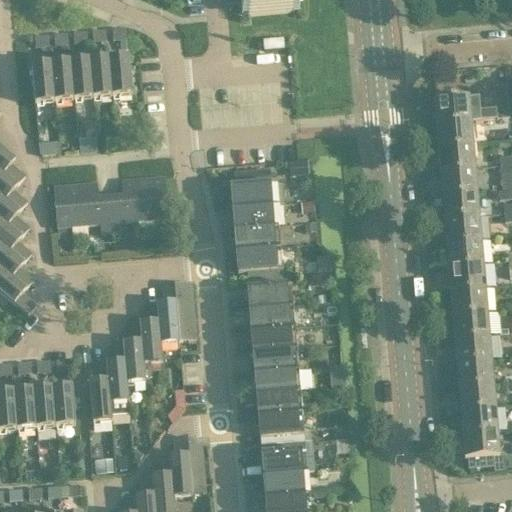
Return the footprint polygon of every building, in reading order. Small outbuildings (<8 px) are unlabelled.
[(245,0),(246,2),(246,5),(247,18),(294,14),(292,0),(245,0)] [(127,43),(126,32),(112,33),(113,44),(127,43)] [(107,45),(106,34),(92,35),(93,46),(107,45)] [(87,47),(86,35),(73,37),(73,48),(87,47)] [(68,48),(67,37),(53,38),(54,49),(68,48)] [(49,50),(48,39),(34,40),(36,51),(49,50)] [(283,52),(282,42),(262,44),(263,54),(283,52)] [(109,62),(112,101),(132,99),(128,60),(109,62)] [(89,64),(92,103),(112,101),(109,62),(89,64)] [(70,66),(73,104),(92,103),(89,64),(70,66)] [(50,67),(54,106),(73,104),(70,66),(50,67)] [(35,108),(54,106),(50,67),(31,69),(35,108)] [(432,102),(435,128),(471,124),(495,122),(494,115),(508,113),(506,88),(493,90),(495,113),(481,114),(479,98),(432,102)] [(494,115),(495,122),(509,121),(508,113),(494,115)] [(497,123),(483,124),(484,135),(498,134),(497,123)] [(435,128),(437,152),(473,148),(471,124),(435,128)] [(437,152),(439,175),(475,172),(473,148),(437,152)] [(0,177),(15,192),(25,180),(12,169),(16,163),(0,149),(0,177)] [(499,161),(500,170),(511,169),(511,161),(511,160),(499,161)] [(501,178),(511,177),(511,169),(500,170),(501,178)] [(439,175),(441,199),(477,196),(475,172),(439,175)] [(236,190),(230,190),(232,212),(276,208),(275,186),(270,187),(269,176),(269,174),(235,176),(235,179),(236,190)] [(0,201),(18,218),(28,206),(14,194),(15,192),(0,177),(0,201)] [(124,211),(112,212),(114,236),(126,235),(125,226),(168,222),(164,181),(121,185),(124,211)] [(102,238),(114,236),(112,212),(99,214),(97,186),(53,190),(57,232),(101,228),(102,238)] [(441,199),(443,223),(479,220),(477,196),(441,199)] [(0,226),(19,244),(30,232),(16,220),(18,218),(0,201),(0,226)] [(511,206),(503,208),(504,218),(511,216),(511,206)] [(232,212),(234,233),(278,229),(276,208),(232,212)] [(443,223),(445,247),(481,244),(479,220),(443,223)] [(0,249),(22,269),(32,258),(18,246),(19,244),(0,226),(0,249)] [(234,233),(236,254),(280,250),(278,229),(234,233)] [(445,247),(447,270),(483,267),(481,244),(445,247)] [(0,272),(24,295),(35,283),(20,271),(22,269),(0,249),(0,272)] [(282,273),(280,250),(236,254),(237,276),(282,273)] [(447,270),(449,295),(486,291),(483,267),(447,270)] [(0,295),(28,319),(37,309),(23,297),(24,295),(0,272),(0,295)] [(156,306),(160,348),(179,346),(179,345),(196,343),(191,286),(161,288),(162,306),(156,306)] [(247,291),(249,313),(293,310),(291,288),(247,291)] [(449,295),(451,319),(488,315),(486,291),(449,295)] [(140,326),(144,367),(162,366),(160,348),(156,306),(144,307),(145,326),(140,326)] [(249,313),(251,335),(295,331),(293,310),(249,313)] [(451,319),(453,343),(490,339),(488,315),(451,319)] [(123,346),(127,387),(145,385),(144,367),(140,326),(127,327),(129,345),(123,346)] [(251,335),(252,356),(296,352),(295,331),(251,335)] [(453,343),(455,366),(492,363),(490,339),(453,343)] [(106,365),(111,419),(130,417),(129,405),(127,387),(123,346),(110,347),(112,365),(106,365)] [(252,356),(254,377),(298,374),(296,352),(252,356)] [(70,373),(69,363),(56,364),(57,374),(70,373)] [(455,366),(458,390),(494,387),(492,363),(455,366)] [(51,375),(50,365),(36,366),(37,376),(51,375)] [(111,424),(111,419),(106,365),(94,366),(96,385),(89,385),(93,426),(111,424)] [(32,377),(31,366),(17,367),(18,378),(32,377)] [(12,368),(0,368),(0,379),(13,378),(12,368)] [(254,377),(256,399),(300,395),(298,374),(254,377)] [(458,390),(460,414),(496,411),(494,387),(458,390)] [(52,392),(54,431),(73,429),(74,440),(80,440),(78,419),(75,419),(72,390),(52,392)] [(32,394),(36,432),(54,431),(52,392),(32,394)] [(13,396),(16,434),(36,432),(32,394),(13,396)] [(256,399),(258,420),(302,416),(300,395),(256,399)] [(0,396),(0,435),(16,434),(13,396),(0,396)] [(167,418),(179,417),(177,397),(165,399),(167,418)] [(460,414),(462,438),(498,435),(496,411),(460,414)] [(304,438),(302,416),(258,420),(260,442),(304,438)] [(150,426),(150,435),(158,435),(158,425),(150,426)] [(498,435),(462,438),(464,462),(466,462),(467,473),(493,470),(492,460),(500,459),(498,435)] [(171,459),(174,502),(192,501),(189,464),(188,450),(187,441),(173,442),(174,459),(171,459)] [(260,458),(262,480),(307,476),(304,446),(261,449),(262,458),(260,458)] [(188,450),(189,464),(192,501),(192,499),(206,498),(202,449),(188,450)] [(115,459),(116,472),(126,471),(125,458),(115,459)] [(153,479),(156,511),(174,511),(174,502),(171,459),(157,460),(158,479),(153,479)] [(112,462),(94,464),(95,476),(113,474),(112,462)] [(262,480),(264,501),(308,497),(307,476),(262,480)] [(137,498),(138,511),(156,511),(153,479),(139,480),(141,498),(137,498)] [(81,500),(80,489),(66,490),(67,501),(81,500)] [(61,501),(60,491),(46,492),(47,502),(61,501)] [(42,503),(41,492),(27,493),(28,504),(42,503)] [(22,505),(21,494),(8,495),(9,506),(22,505)] [(264,501),(264,511),(309,511),(308,497),(264,501)] [(138,511),(137,498),(122,499),(123,511),(138,511)]
